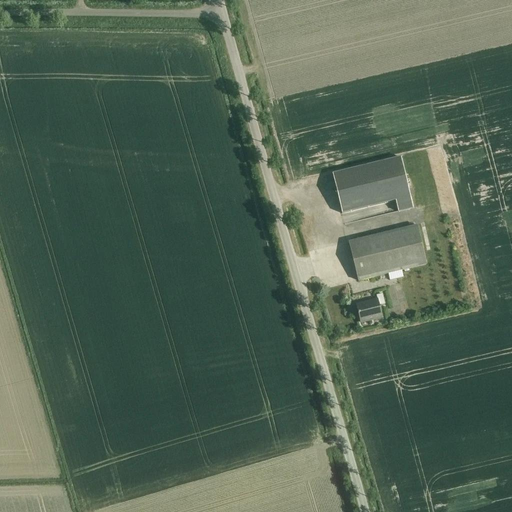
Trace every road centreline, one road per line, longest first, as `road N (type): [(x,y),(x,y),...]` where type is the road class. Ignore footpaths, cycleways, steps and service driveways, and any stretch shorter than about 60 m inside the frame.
road 1 (unclassified): [(360,511),(223,13)]
road 2 (unclassified): [(0,15),(223,13)]
